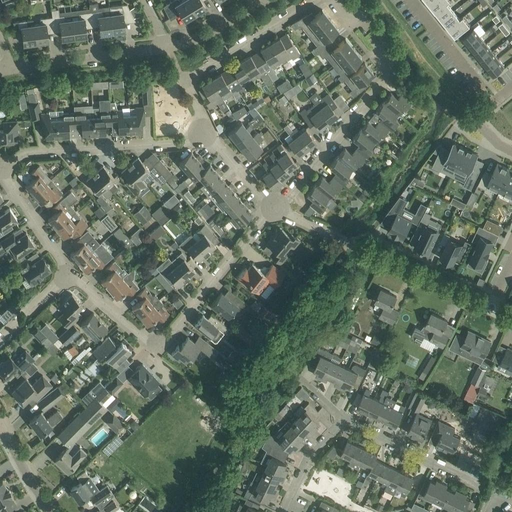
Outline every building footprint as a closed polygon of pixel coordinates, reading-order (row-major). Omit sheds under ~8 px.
[(12,0),(5,4),(7,9),(18,5),(16,0),(12,0)] [(195,14),(186,0),(183,0),(180,2),(178,0),(173,0),(163,7),(170,20),(174,18),(173,15),(179,11),(185,21),(195,14)] [(186,0),(195,14),(206,8),(200,0),(186,0)] [(433,0),(429,4),(430,6),(435,12),(450,0),(433,0)] [(450,0),(435,12),(437,14),(442,20),(454,11),(449,4),(447,3),(451,0),(450,0)] [(113,32),(110,14),(109,6),(98,8),(97,3),(89,4),(90,12),(92,24),(99,23),(100,34),(113,32)] [(85,25),(92,24),(89,4),(89,8),(70,11),(74,38),(86,36),(85,25)] [(110,14),(113,32),(125,31),(123,20),(133,18),(127,5),(121,5),(121,7),(117,8),(116,10),(117,14),(110,14)] [(74,38),(70,11),(59,13),(58,9),(55,10),(51,10),(52,17),(53,29),(60,28),(62,39),(74,38)] [(301,27),(309,37),(330,20),(322,10),(321,10),(322,10),(310,20),(306,15),(293,23),(290,25),(294,30),(297,27),(299,29),(301,27)] [(454,11),(442,20),(443,22),(448,28),(463,16),(460,18),(455,12),(454,11)] [(463,16),(448,28),(450,30),(455,37),(470,25),(465,18),(463,16)] [(40,24),(33,25),(36,43),(48,41),(46,30),(53,29),(52,17),(40,19),(39,20),(40,24)] [(36,43),(33,25),(33,19),(27,20),(26,21),(18,22),(13,23),(17,32),(22,32),(24,45),(36,43)] [(318,53),(329,44),(325,39),(337,30),(338,30),(330,20),(309,37),(317,46),(311,51),(315,55),(318,53)] [(466,45),(479,35),(474,28),(461,38),(466,45)] [(466,45),(472,52),(485,42),(479,35),(466,45)] [(279,38),(270,44),(279,58),(282,63),(287,60),(291,58),(292,60),(300,55),(291,42),(285,46),(279,38)] [(325,56),(332,66),(353,49),(345,39),(345,40),(333,49),(329,44),(318,53),(322,58),(325,56)] [(472,52),(478,60),(491,50),(485,42),(472,52)] [(282,63),(279,58),(270,44),(260,50),(266,60),(261,63),(269,75),(271,79),(277,76),(273,69),(276,67),(282,63)] [(361,59),(353,49),(332,66),(340,75),(337,77),(341,82),(344,80),(352,73),(348,69),(360,59),(361,59)] [(478,60),(484,67),(497,57),(491,50),(478,60)] [(250,56),(240,62),(252,81),(258,78),(258,79),(262,77),(263,79),(269,75),(261,63),(256,66),(250,56)] [(504,66),(497,57),(484,67),(492,76),(504,66)] [(237,78),(232,81),(241,96),(243,94),(242,94),(246,91),(244,88),(247,85),(252,81),(240,62),(231,68),(237,78)] [(373,73),(364,63),(352,73),(344,80),(352,90),(349,92),(353,97),(364,88),(360,83),(372,73),(372,74),(373,73)] [(221,74),(211,80),(223,100),(232,94),(235,99),(241,96),(232,81),(227,84),(221,74)] [(223,100),(211,80),(201,86),(208,96),(203,99),(208,108),(217,103),(222,112),(228,108),(224,101),(223,100)] [(281,85),(277,88),(281,95),(285,91),(281,85)] [(150,92),(142,92),(143,104),(151,104),(150,92)] [(411,102),(403,95),(399,100),(390,93),(383,102),(397,114),(401,117),(406,111),(405,110),(411,102)] [(328,94),(314,104),(329,123),(338,115),(331,107),(335,103),(342,112),(343,112),(334,101),(328,94)] [(282,104),(287,100),(284,95),(278,99),(282,104)] [(339,96),(334,101),(343,112),(344,113),(349,109),(339,96)] [(28,105),(32,120),(39,118),(37,112),(40,111),(38,102),(28,105)] [(130,134),(129,115),(122,115),(122,110),(117,110),(114,102),(110,103),(110,111),(111,123),(117,122),(118,135),(119,135),(119,133),(123,133),(124,134),(130,134)] [(393,118),(397,114),(383,102),(375,111),(384,118),(380,123),(388,130),(391,132),(399,123),(393,118)] [(329,123),(314,104),(306,112),(304,109),(299,113),(309,126),(314,122),(320,130),(329,123)] [(94,136),(92,108),(92,105),(74,106),(74,113),(75,125),(81,125),(82,137),(83,137),(82,136),(87,136),(88,137),(94,136)] [(136,114),(129,115),(130,134),(136,134),(137,132),(141,132),(142,133),(142,124),(144,124),(143,107),(135,108),(136,114)] [(92,108),(94,136),(100,136),(101,135),(105,134),(105,136),(106,135),(105,123),(111,123),(110,111),(99,112),(99,108),(92,108)] [(232,114),(236,121),(246,113),(243,108),(232,114)] [(62,110),(55,111),(57,139),(63,138),(64,137),(69,137),(69,138),(68,125),(75,125),(74,113),(62,114),(62,110)] [(57,139),(55,111),(49,111),(49,114),(41,114),(41,120),(42,130),(45,130),(45,139),(46,139),(46,138),(50,138),(51,139),(57,139)] [(259,113),(249,122),(250,124),(253,127),(264,119),(259,113)] [(367,120),(360,130),(374,142),(379,136),(382,138),(388,130),(380,123),(376,127),(367,120)] [(17,121),(15,121),(5,122),(5,128),(0,128),(0,142),(13,142),(12,134),(17,134),(17,121)] [(228,133),(235,142),(248,131),(253,127),(250,124),(245,128),(241,122),(236,127),(228,133)] [(288,134),(293,131),(287,124),(283,127),(288,134)] [(412,126),(407,131),(413,136),(417,130),(412,126)] [(296,128),(293,131),(307,149),(316,142),(305,129),(300,133),(296,128)] [(369,148),(374,142),(360,130),(352,139),(361,146),(357,151),(365,158),(369,153),(371,154),(373,152),(372,150),(369,148)] [(235,142),(242,150),(260,136),(257,132),(252,136),(248,131),(235,142)] [(307,149),(293,131),(289,133),(293,138),(288,143),(292,148),(298,156),(307,149)] [(260,136),(242,150),(249,159),(262,149),(258,143),(263,139),(260,136)] [(453,176),(466,148),(453,142),(450,149),(442,146),(432,166),(441,171),(444,163),(456,169),(452,176),(453,176)] [(282,154),(277,158),(289,174),(291,172),(290,170),(298,163),(296,160),(294,162),(280,144),(277,147),(282,154)] [(345,148),(337,157),(351,169),(356,163),(359,166),(365,158),(357,151),(353,155),(345,148)] [(478,154),(466,148),(453,176),(456,169),(468,175),(463,185),(471,189),(480,171),(472,167),(478,154)] [(179,163),(186,171),(201,158),(199,156),(197,156),(195,157),(191,152),(179,163)] [(289,174),(277,158),(273,153),(269,156),(275,163),(270,167),(282,183),(284,181),(283,179),(289,174)] [(138,157),(129,165),(146,184),(154,178),(160,185),(166,180),(163,176),(153,165),(148,169),(138,157)] [(338,174),(334,178),(342,185),(349,178),(346,175),(351,169),(337,157),(329,167),(338,174)] [(187,185),(198,176),(197,175),(205,169),(205,168),(210,164),(205,168),(201,164),(202,162),(202,160),(201,158),(186,171),(189,175),(184,180),(187,185)] [(172,175),(159,159),(153,165),(163,176),(166,180),(172,175)] [(282,183),(270,167),(266,162),(262,165),(268,172),(262,176),(273,190),(282,183)] [(197,175),(198,176),(205,183),(219,170),(218,169),(215,168),(214,170),(210,164),(205,168),(205,169),(197,175)] [(146,184),(129,165),(121,172),(128,180),(124,183),(133,193),(136,190),(138,191),(146,184)] [(25,186),(33,195),(46,183),(42,178),(46,174),(39,166),(29,174),(33,179),(25,186)] [(115,179),(109,174),(103,166),(95,173),(113,194),(118,189),(112,181),(115,179)] [(499,193),(509,171),(497,166),(491,177),(483,173),(477,187),(485,191),(487,187),(499,193)] [(205,183),(212,192),(224,181),(220,176),(221,175),(221,172),(219,170),(205,183)] [(511,172),(509,171),(499,193),(510,198),(509,201),(511,203),(511,172)] [(113,194),(95,173),(86,180),(98,194),(100,192),(105,198),(108,198),(113,194)] [(72,187),(79,180),(75,176),(68,182),(72,187)] [(322,176),(314,185),(328,197),(333,191),(336,193),(342,185),(334,178),(330,183),(322,176)] [(414,176),(409,183),(415,186),(419,178),(414,176)] [(215,203),(234,187),(232,185),(230,185),(228,186),(224,181),(212,192),(208,195),(215,203)] [(46,183),(33,195),(40,204),(49,197),(53,201),(60,195),(63,193),(55,184),(51,188),(46,183)] [(328,197),(314,185),(306,194),(315,201),(311,206),(310,205),(309,205),(320,213),(323,208),(326,205),(323,203),(328,197)] [(226,208),(238,197),(234,192),(235,191),(235,189),(234,187),(215,203),(222,211),(226,208)] [(472,191),(466,203),(472,205),(477,194),(472,191)] [(56,213),(48,220),(55,229),(69,217),(75,212),(67,203),(75,197),(70,192),(63,198),(59,201),(52,208),(56,213)] [(106,211),(110,217),(115,212),(100,195),(96,199),(106,211)] [(173,196),(164,205),(168,209),(169,210),(178,201),(173,196)] [(408,200),(400,196),(383,218),(383,219),(389,211),(396,215),(387,231),(403,239),(412,221),(400,215),(408,200)] [(226,208),(233,216),(248,203),(246,201),(244,201),(243,202),(238,197),(226,208)] [(460,200),(457,205),(464,208),(466,203),(460,200)] [(416,217),(421,219),(422,216),(425,211),(428,206),(421,202),(415,214),(417,215),(416,217)] [(178,206),(171,211),(175,217),(183,211),(180,208),(182,207),(179,203),(177,205),(178,206)] [(206,211),(210,207),(207,203),(202,207),(198,210),(202,214),(206,211)] [(248,203),(233,216),(228,221),(235,229),(253,214),(248,209),(249,207),(250,205),(248,203)] [(164,205),(151,215),(156,220),(167,209),(168,209),(164,205)] [(152,215),(143,206),(133,214),(142,224),(152,215)] [(206,219),(214,212),(210,207),(206,211),(202,214),(206,219)] [(0,229),(1,230),(17,219),(9,208),(0,215),(0,214),(0,229)] [(156,220),(161,225),(172,215),(168,210),(156,220)] [(421,219),(413,234),(419,237),(415,245),(429,252),(439,231),(425,225),(431,214),(425,211),(422,216),(421,219)] [(69,217),(55,229),(63,238),(71,230),(76,235),(83,229),(85,227),(87,225),(79,217),(75,212),(69,217)] [(107,216),(100,221),(110,233),(116,227),(107,216)] [(200,228),(191,236),(207,254),(215,247),(209,239),(213,235),(207,227),(204,224),(201,222),(202,221),(197,216),(193,220),(197,224),(197,225),(200,228)] [(216,231),(220,227),(216,223),(213,219),(207,224),(210,228),(212,226),(216,231)] [(127,226),(135,231),(131,237),(138,241),(145,230),(130,221),(127,226)] [(495,221),(491,231),(499,235),(503,225),(495,221)] [(477,243),(469,259),(485,267),(488,259),(485,258),(486,256),(486,257),(489,251),(488,251),(493,242),(493,241),(486,238),(490,230),(479,225),(472,240),(477,243)] [(119,228),(112,234),(125,249),(132,243),(119,228)] [(282,253),(289,245),(293,249),(300,241),(289,232),(287,234),(279,228),(275,233),(274,233),(270,237),(271,238),(267,243),(274,250),(270,255),(280,263),(286,256),(282,253)] [(74,242),(70,246),(71,245),(75,250),(70,254),(78,263),(91,251),(99,244),(87,230),(84,234),(82,235),(74,242)] [(153,230),(148,234),(152,239),(157,235),(153,230)] [(23,254),(35,246),(26,233),(15,240),(11,234),(0,241),(0,250),(3,248),(6,252),(8,251),(14,260),(17,258),(20,263),(26,259),(23,254)] [(207,254),(191,236),(190,234),(180,243),(186,250),(188,248),(199,261),(207,254)] [(462,244),(449,238),(449,237),(439,258),(440,257),(453,262),(453,264),(454,264),(456,259),(462,261),(471,242),(465,240),(463,243),(462,244)] [(170,245),(173,249),(178,245),(174,241),(170,245)] [(91,251),(78,263),(85,271),(94,265),(98,269),(113,256),(101,243),(99,244),(91,251)] [(128,254),(124,249),(118,254),(123,259),(128,254)] [(175,266),(187,279),(195,272),(184,259),(185,257),(181,252),(171,261),(175,266)] [(14,267),(14,268),(20,277),(24,274),(32,285),(43,278),(42,276),(51,270),(42,257),(31,264),(27,258),(26,259),(20,263),(14,267)] [(175,266),(171,261),(168,257),(156,268),(167,281),(171,278),(178,287),(187,279),(175,266)] [(101,281),(108,290),(133,269),(132,268),(127,273),(123,268),(122,269),(114,261),(105,269),(109,274),(101,281)] [(274,287),(284,274),(272,264),(267,271),(266,269),(265,267),(262,267),(263,270),(262,272),(252,264),(247,269),(245,268),(237,279),(247,286),(248,284),(260,294),(269,283),(274,287)] [(133,269),(108,290),(116,299),(124,291),(129,296),(136,290),(138,288),(132,280),(133,279),(134,270),(133,269)] [(300,273),(295,279),(301,284),(306,278),(300,273)] [(160,274),(155,278),(160,284),(165,280),(160,274)] [(131,308),(139,317),(159,300),(154,295),(152,295),(145,287),(136,296),(140,300),(131,308)] [(381,289),(377,298),(375,301),(385,306),(379,316),(392,322),(395,317),(398,311),(391,308),(397,296),(381,289)] [(210,306),(217,312),(218,310),(228,318),(236,309),(241,313),(247,305),(235,295),(230,300),(221,293),(210,306)] [(58,318),(65,325),(68,328),(72,324),(79,317),(74,312),(82,305),(72,294),(59,306),(64,312),(58,318)] [(159,300),(139,317),(147,325),(155,318),(159,323),(169,315),(162,307),(162,306),(162,304),(159,300)] [(12,306),(3,314),(9,321),(18,312),(12,306)] [(258,315),(264,319),(269,312),(264,308),(258,315)] [(93,313),(86,320),(80,325),(95,340),(107,328),(93,313)] [(442,332),(447,320),(431,313),(426,325),(425,324),(421,329),(415,326),(411,336),(422,341),(424,337),(430,340),(430,341),(443,347),(448,335),(442,332)] [(203,315),(194,325),(209,337),(214,342),(216,341),(223,332),(225,334),(229,328),(211,314),(207,319),(203,315)] [(58,337),(65,345),(80,331),(73,324),(58,337)] [(30,333),(40,343),(46,337),(36,327),(30,333)] [(254,339),(241,328),(236,334),(249,346),(253,340),(254,339)] [(51,329),(45,334),(48,337),(52,341),(58,336),(51,329)] [(489,342),(477,337),(478,335),(469,331),(466,337),(456,332),(448,348),(458,353),(462,345),(484,356),(486,350),(491,341),(490,341),(489,342)] [(349,344),(351,338),(342,334),(340,339),(349,344)] [(351,338),(349,344),(347,348),(356,353),(360,343),(362,340),(353,335),(351,338)] [(131,352),(122,342),(117,346),(108,336),(92,351),(97,357),(94,361),(101,369),(109,362),(115,367),(131,352)] [(171,354),(179,361),(181,359),(185,362),(190,356),(192,358),(200,348),(187,337),(179,347),(178,345),(171,354)] [(202,349),(212,358),(217,351),(207,343),(202,349)] [(84,348),(71,360),(74,363),(91,347),(89,345),(85,348),(84,348)] [(368,364),(373,367),(381,350),(374,346),(371,352),(373,353),(368,364)] [(316,375),(321,378),(333,354),(319,347),(316,349),(313,355),(311,361),(316,364),(313,369),(317,371),(316,375)] [(67,348),(62,352),(69,359),(72,355),(67,348)] [(511,349),(507,348),(498,368),(511,375),(511,349)] [(23,371),(34,360),(32,357),(25,350),(14,361),(9,357),(0,365),(0,372),(6,379),(19,367),(23,371)] [(232,350),(226,358),(238,369),(245,361),(232,350)] [(328,377),(332,379),(339,363),(341,358),(333,354),(321,378),(326,380),(328,377)] [(422,371),(428,375),(437,360),(431,356),(422,371)] [(334,384),(340,386),(349,368),(339,363),(332,379),(336,380),(334,384)] [(127,378),(144,396),(159,382),(142,364),(127,378)] [(349,368),(340,386),(345,389),(347,385),(351,387),(354,382),(359,384),(366,369),(355,364),(353,364),(351,369),(349,368)] [(471,382),(478,385),(485,370),(479,366),(471,382)] [(235,378),(224,369),(218,377),(228,386),(235,378)] [(55,372),(50,376),(55,381),(60,377),(55,372)] [(26,379),(19,385),(11,392),(22,404),(34,393),(39,398),(46,391),(52,385),(42,375),(32,385),(26,379)] [(102,402),(122,383),(116,376),(105,386),(95,396),(102,402)] [(88,389),(81,396),(88,403),(95,396),(105,386),(99,380),(88,390),(88,389)] [(482,383),(477,393),(484,396),(488,386),(482,383)] [(63,395),(58,387),(38,402),(44,410),(63,395)] [(301,387),(295,394),(299,398),(305,391),(301,387)] [(414,387),(412,390),(405,404),(411,407),(420,390),(414,387)] [(356,408),(366,413),(373,398),(369,395),(371,391),(366,389),(364,393),(356,408)] [(412,407),(419,411),(425,397),(418,394),(412,407)] [(88,403),(57,434),(68,445),(106,407),(102,402),(95,396),(88,403)] [(366,413),(376,417),(383,402),(386,398),(381,396),(379,400),(373,398),(366,413)] [(386,422),(393,407),(388,405),(390,400),(386,398),(383,402),(376,417),(386,422)] [(306,409),(299,416),(315,430),(318,426),(316,423),(319,420),(314,416),(318,411),(309,402),(304,407),(306,409)] [(441,402),(435,406),(439,412),(445,408),(441,402)] [(474,403),(470,410),(478,413),(481,406),(474,403)] [(393,407),(386,422),(396,427),(403,412),(405,407),(400,405),(398,410),(393,407)] [(283,416),(288,411),(283,407),(279,412),(283,416)] [(57,411),(46,419),(41,412),(29,421),(40,435),(48,429),(51,426),(62,417),(57,411)] [(279,420),(283,416),(279,412),(275,416),(279,420)] [(104,422),(116,434),(125,425),(113,413),(104,422)] [(417,413),(411,423),(407,432),(422,440),(427,431),(432,420),(417,413)] [(299,416),(292,424),(305,435),(307,432),(310,435),(315,430),(299,416)] [(305,435),(292,424),(288,420),(281,427),(285,431),(301,445),(305,441),(302,438),(305,435)] [(438,420),(435,427),(433,432),(440,436),(435,446),(443,449),(443,448),(453,452),(460,437),(452,433),(455,428),(438,420)] [(276,437),(272,446),(284,453),(287,447),(290,450),(293,447),(296,450),(301,445),(285,431),(278,439),(277,437),(276,437)] [(340,455),(351,459),(357,445),(347,440),(343,450),(338,448),(336,452),(341,454),(340,455)] [(108,456),(114,449),(108,443),(101,450),(108,456)] [(355,461),(360,464),(367,450),(357,445),(351,459),(348,464),(352,466),(355,461)] [(77,461),(86,453),(79,446),(71,455),(65,449),(55,459),(67,472),(74,464),(78,461),(77,461)] [(264,456),(261,462),(267,465),(286,474),(288,469),(285,467),(287,463),(280,460),(284,453),(272,446),(268,455),(267,455),(266,458),(264,456)] [(363,473),(367,474),(368,475),(375,459),(377,455),(367,450),(360,464),(366,467),(363,473)] [(242,457),(239,463),(241,463),(248,467),(251,461),(242,457)] [(372,475),(378,478),(385,464),(375,459),(368,475),(367,474),(361,486),(365,488),(372,475)] [(267,465),(262,474),(278,481),(280,478),(283,479),(286,474),(267,465),(261,462),(267,465)] [(245,472),(248,467),(241,463),(238,469),(245,472)] [(384,490),(394,469),(385,464),(378,478),(383,481),(381,485),(385,487),(384,490)] [(397,487),(397,488),(404,473),(394,469),(384,490),(394,494),(397,487)] [(79,483),(70,489),(79,502),(97,489),(85,472),(75,479),(79,483)] [(258,472),(254,481),(258,483),(277,492),(280,487),(276,485),(278,481),(262,474),(262,475),(258,472)] [(404,473),(397,488),(403,490),(401,495),(405,497),(407,492),(414,478),(404,473)] [(258,483),(254,481),(251,480),(244,495),(249,498),(249,497),(260,503),(263,497),(269,500),(271,496),(274,498),(277,492),(258,483)] [(434,499),(442,482),(436,480),(435,482),(430,480),(428,485),(424,483),(418,496),(432,503),(434,499)] [(2,482),(0,483),(0,510),(1,511),(4,511),(14,506),(13,506),(9,490),(7,491),(4,486),(5,485),(2,482)] [(434,499),(444,504),(450,490),(446,488),(447,485),(442,482),(434,499)] [(92,496),(90,497),(95,504),(105,497),(107,501),(113,495),(107,486),(99,491),(92,496)] [(450,511),(451,511),(461,492),(456,489),(454,492),(450,490),(444,504),(453,508),(450,511)] [(461,492),(451,511),(469,511),(473,505),(468,503),(469,499),(465,497),(467,494),(461,492)] [(239,504),(236,511),(237,511),(262,511),(257,510),(260,504),(247,498),(243,505),(239,504)] [(111,511),(118,508),(113,502),(104,508),(106,511),(111,511)] [(378,503),(375,509),(381,511),(383,506),(378,503)]
